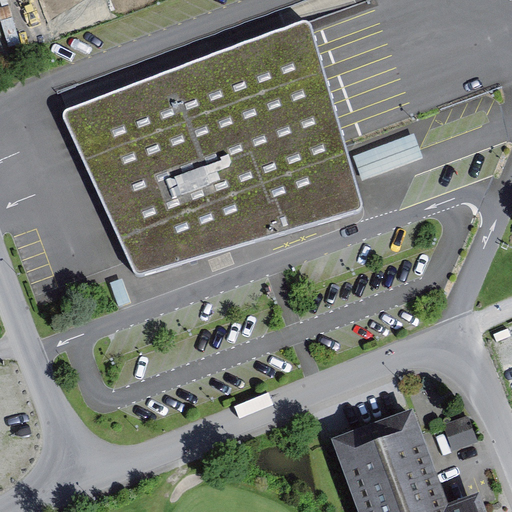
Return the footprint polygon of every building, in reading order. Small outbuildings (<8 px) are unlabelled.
[(309,21),(61,113),(88,173),(136,278),(263,241),(365,211),(328,87),(309,21)] [(413,134),(353,157),(362,181),(423,158),(413,134)] [(122,279),(110,283),(119,306),(130,302),(122,279)] [(412,415),(331,445),(356,511),(483,511),(478,498),(447,510),(412,415)] [(468,418),(442,427),(451,452),(477,443),(468,418)]
